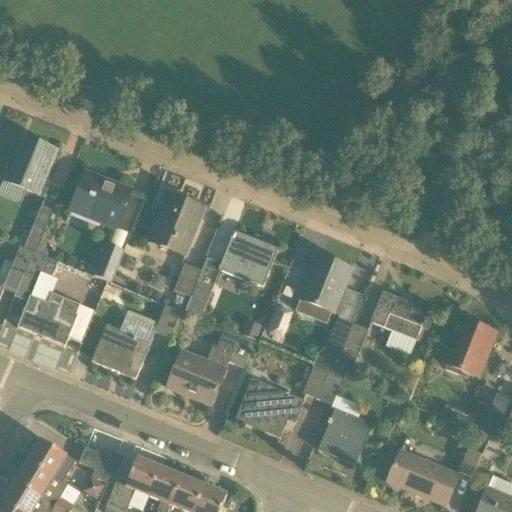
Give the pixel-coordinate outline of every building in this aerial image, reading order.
[(309,0),(280,74),(335,96),(374,0),(309,0)] [(27,141),(16,169),(9,167),(2,183),(39,198),(57,153),(27,141)] [(72,209),(70,213),(100,225),(115,231),(130,193),(116,187),(113,186),(113,188),(86,177),(87,175),(86,175),(72,209)] [(175,200),(165,223),(159,220),(150,244),(186,258),(204,212),(175,200)] [(24,251),(34,255),(36,256),(41,242),(53,213),(41,208),(24,251)] [(224,267),(222,272),(264,289),(279,252),(266,247),(262,245),(261,247),(236,237),(237,235),(236,235),(224,267)] [(41,242),(36,256),(46,260),(47,260),(49,256),(48,252),(45,250),(47,245),(41,242)] [(124,255),(105,247),(92,277),(112,285),(124,255)] [(34,255),(24,251),(20,249),(10,271),(22,276),(25,277),(34,255)] [(34,255),(25,277),(37,282),(40,275),(52,280),(58,265),(47,260),(46,260),(36,256),(34,255)] [(323,260),(312,288),(305,285),(298,301),(335,316),(352,271),(323,260)] [(197,286),(202,275),(186,268),(176,294),(191,300),(197,286)] [(191,300),(185,316),(201,323),(213,293),(197,286),(191,300)] [(383,294),(371,325),(392,333),(386,349),(410,359),(429,312),(412,306),(411,308),(383,296),(384,294),(383,294)] [(28,305),(18,330),(35,337),(36,335),(43,337),(42,339),(48,342),(65,349),(68,341),(81,346),(94,314),(80,308),(52,297),(48,306),(30,299),(28,305)] [(156,331),(155,334),(171,341),(181,314),(166,308),(159,325),(156,331)] [(326,350),(340,356),(353,326),(338,320),(326,350)] [(256,342),(261,329),(246,324),(241,337),(256,342)] [(449,350),(442,366),(446,367),(444,372),(460,378),(462,374),(471,377),(479,381),(489,354),(497,336),(479,329),(467,324),(456,353),(449,350)] [(332,378),(343,382),(346,375),(350,377),(369,333),(353,326),(340,356),(341,357),(332,378)] [(93,361),(92,364),(136,382),(151,346),(120,333),(107,328),(93,361)] [(211,409),(229,365),(244,370),(254,345),(225,333),(217,351),(214,349),(207,365),(182,354),(167,391),(211,409)] [(318,402),(328,377),(313,371),(303,396),(318,402)] [(328,377),(318,402),(332,408),(343,382),(332,378),(328,377)] [(295,426),(305,404),(252,382),(236,421),(244,424),(243,426),(280,441),(288,423),(295,426)] [(500,421),(508,424),(511,425),(511,404),(507,402),(496,397),(492,410),(481,437),(491,441),(500,421)] [(481,437),(492,410),(479,405),(473,419),(446,408),(441,420),(481,437)] [(318,453),(320,454),(340,462),(356,468),(372,427),(358,421),(338,413),(335,412),(318,453)] [(54,480),(63,485),(76,464),(40,443),(28,464),(54,480)] [(104,474),(110,460),(86,450),(79,465),(96,472),(93,480),(108,486),(111,477),(104,474)] [(471,480),(481,457),(467,451),(458,474),(471,480)] [(412,495),(446,509),(458,479),(400,455),(388,485),(401,490),(402,489),(413,493),(412,495)] [(116,485),(105,511),(125,511),(128,507),(138,511),(142,511),(148,499),(160,471),(137,461),(125,489),(116,485)] [(68,488),(63,485),(54,480),(28,464),(15,485),(41,501),(55,509),(59,511),(72,511),(74,509),(60,501),(68,488)] [(169,511),(171,508),(182,480),(160,471),(148,499),(162,504),(158,511),(169,511)] [(478,511),(511,511),(511,487),(492,479),(478,511)] [(171,508),(180,511),(194,511),(204,489),(182,480),(171,508)] [(14,511),(34,511),(36,509),(41,501),(15,485),(3,505),(14,511)] [(221,511),(222,511),(227,498),(218,494),(204,489),(194,511),(221,511)]
